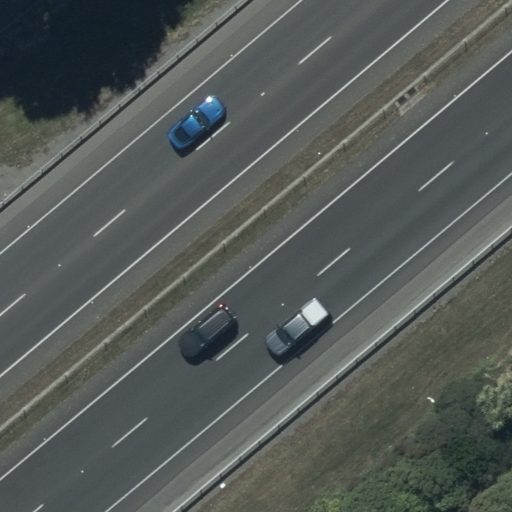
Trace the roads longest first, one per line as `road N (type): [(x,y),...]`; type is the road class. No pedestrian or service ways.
road 1 (motorway): [(511,114),(36,511)]
road 2 (motorway): [(0,314),(377,0)]
